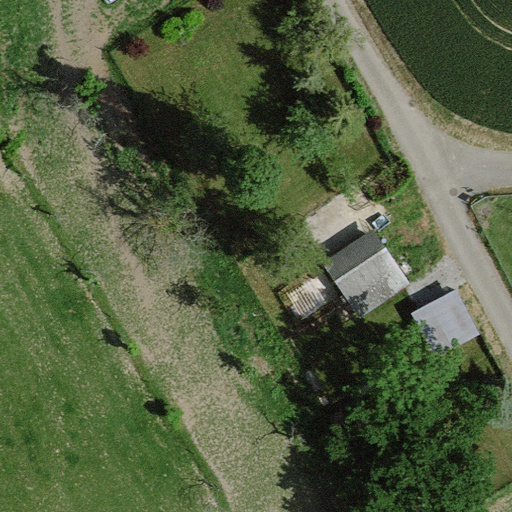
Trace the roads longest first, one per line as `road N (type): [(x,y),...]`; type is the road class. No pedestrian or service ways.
road 1 (unclassified): [(332,0),(433,174)]
road 2 (track): [(511,324),(433,174)]
